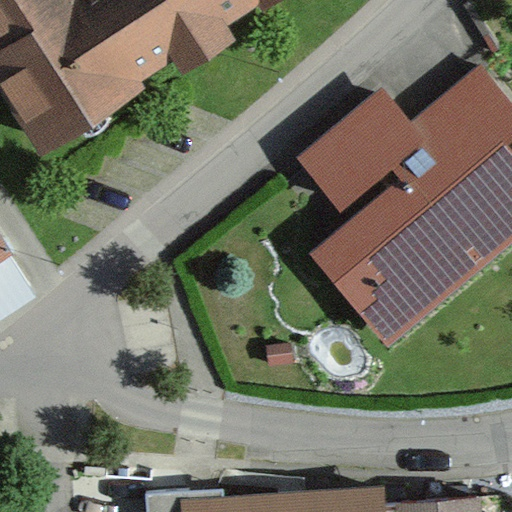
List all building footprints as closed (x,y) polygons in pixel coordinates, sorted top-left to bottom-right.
[(0,0),(0,129),(36,184),(313,0),(0,0)] [(334,226),(295,259),(379,359),(511,248),(511,128),(468,76),(398,133),(370,99),(286,168),(334,226)] [(0,243),(0,330),(40,304),(0,243)] [(175,511),(381,511),(379,473),(174,485),(175,511)] [(478,511),(476,484),(391,490),(392,511),(478,511)]
